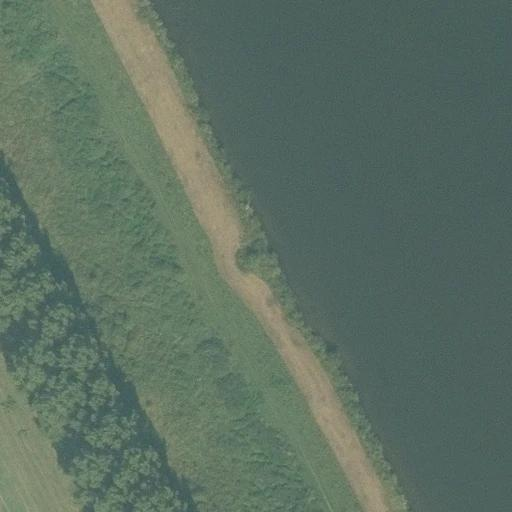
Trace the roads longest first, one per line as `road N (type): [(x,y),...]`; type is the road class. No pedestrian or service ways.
road 1 (track): [(331,511),(48,0)]
road 2 (track): [(172,511),(0,202)]
